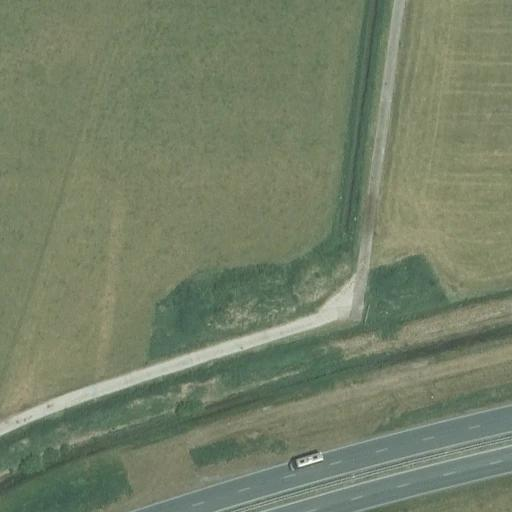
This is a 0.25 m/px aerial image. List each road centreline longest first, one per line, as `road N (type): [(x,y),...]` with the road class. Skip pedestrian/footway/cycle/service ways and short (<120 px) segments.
road 1 (trunk): [(511,419),(175,511)]
road 2 (trunk): [(310,511),(511,459)]
